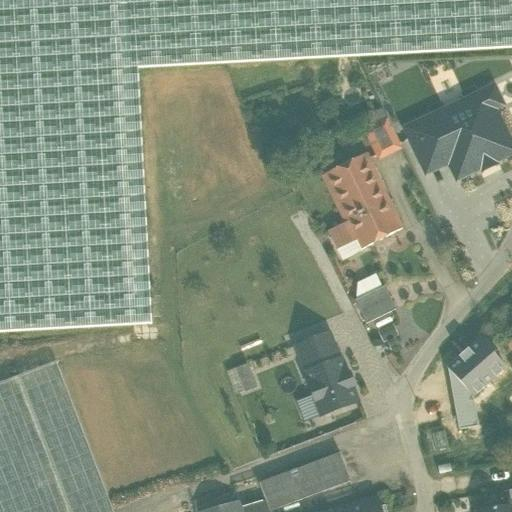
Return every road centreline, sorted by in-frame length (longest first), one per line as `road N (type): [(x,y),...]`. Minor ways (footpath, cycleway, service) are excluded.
road 1 (unclassified): [(167,511),(402,411)]
road 2 (residential): [(402,411),(411,362),(511,260)]
